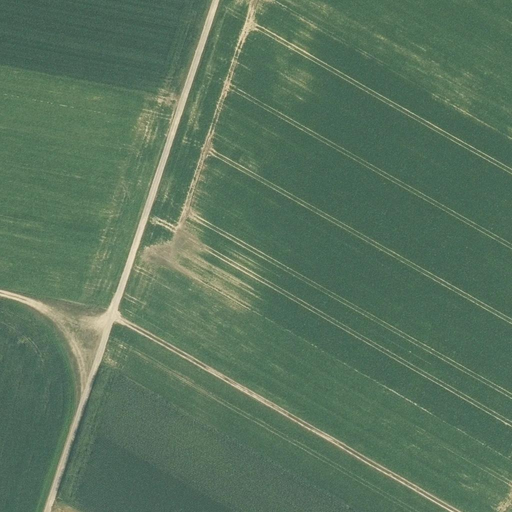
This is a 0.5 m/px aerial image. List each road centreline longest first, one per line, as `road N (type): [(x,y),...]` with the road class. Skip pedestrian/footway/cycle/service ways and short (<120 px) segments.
road 1 (track): [(47,511),(216,0)]
road 2 (track): [(0,292),(112,314),(451,511)]
